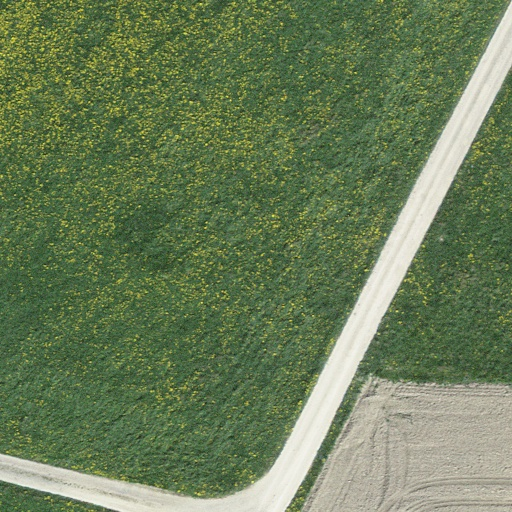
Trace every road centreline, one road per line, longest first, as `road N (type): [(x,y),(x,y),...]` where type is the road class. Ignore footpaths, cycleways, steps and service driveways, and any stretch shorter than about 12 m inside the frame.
road 1 (track): [(234,511),(505,0)]
road 2 (track): [(156,511),(0,469)]
